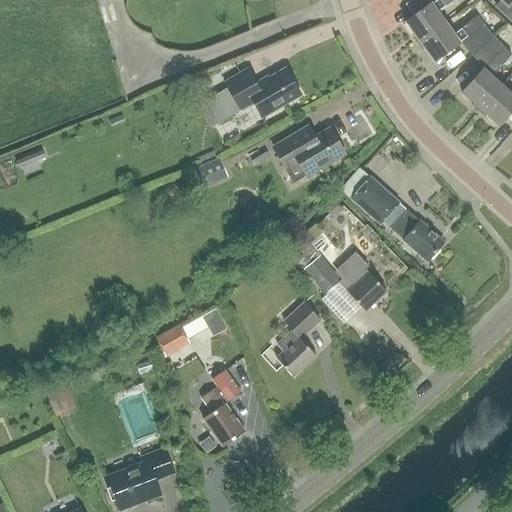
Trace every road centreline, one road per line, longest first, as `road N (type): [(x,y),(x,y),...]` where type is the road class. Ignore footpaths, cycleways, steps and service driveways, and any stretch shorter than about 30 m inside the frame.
road 1 (tertiary): [(285,511),(511,308)]
road 2 (unclassified): [(511,219),(415,128),(364,44),(349,0)]
